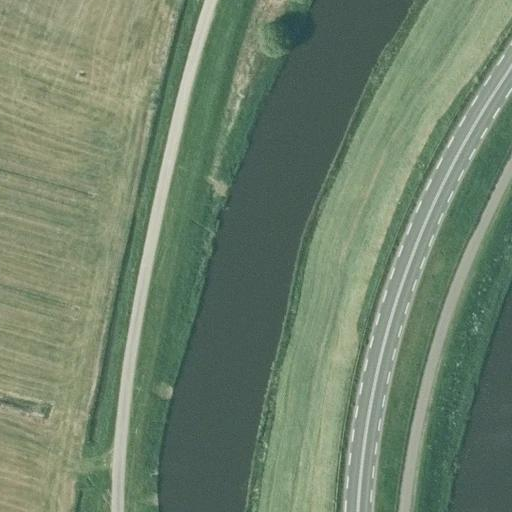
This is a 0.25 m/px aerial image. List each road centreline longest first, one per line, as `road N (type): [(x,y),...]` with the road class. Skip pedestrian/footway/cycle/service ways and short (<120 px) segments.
road 1 (unclassified): [(121,511),(125,387),(161,168),(209,0)]
road 2 (primary): [(357,511),(378,364),(405,272),(457,154),(511,64)]
road 3 (unclassified): [(403,511),(443,322),(511,162)]
